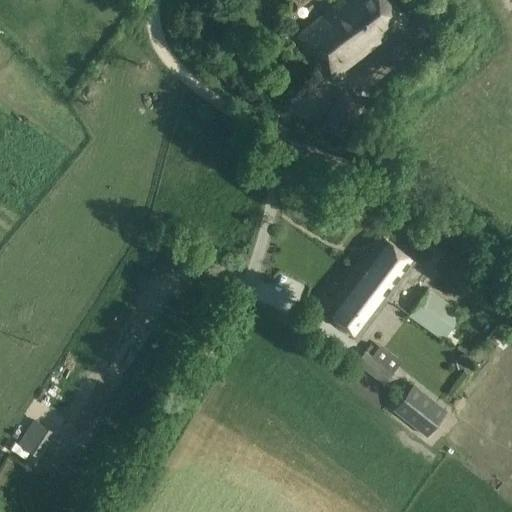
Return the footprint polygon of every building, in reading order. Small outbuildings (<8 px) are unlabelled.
[(399,22),(381,0),(341,0),(313,23),(298,36),(310,51),(313,48),(320,57),(317,60),(331,77),(347,64),(399,22)] [(362,104),(342,92),(322,126),(342,138),(362,104)] [(357,192),(352,200),(361,207),(367,199),(357,192)] [(387,298),(403,277),(411,284),(424,267),(383,236),(354,273),(387,298)] [(387,298),(354,273),(325,311),(358,336),(387,298)] [(461,313),(428,289),(409,315),(443,339),(461,313)] [(391,372),(365,352),(357,363),(383,383),(391,372)] [(468,352),(459,354),(463,367),(472,365),(468,352)] [(414,384),(397,406),(416,421),(413,425),(425,435),(446,409),(414,384)]
